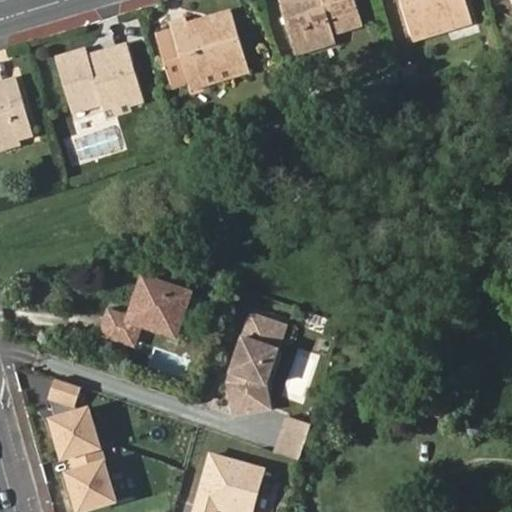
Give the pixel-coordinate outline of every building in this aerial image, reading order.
[(297,0),(281,5),(296,54),(335,42),(331,33),(362,24),(354,0),(297,0)] [(401,0),(410,30),(468,12),(464,0),(401,0)] [(186,78),(245,60),(230,12),(189,26),(185,18),(169,22),(170,26),(172,32),(155,37),(168,84),(186,78)] [(153,31),(155,37),(172,32),(170,26),(153,31)] [(143,100),(129,52),(90,63),(88,56),(58,64),(72,112),(102,103),(105,112),(143,100)] [(248,68),(245,60),(186,78),(189,87),(248,68)] [(0,143),(32,134),(17,86),(0,91),(0,143)] [(189,290),(143,275),(129,316),(109,309),(102,331),(132,340),(139,321),(174,333),(189,290)] [(226,381),(233,415),(269,407),(266,390),(259,391),(257,383),(269,347),(276,349),(285,324),(250,312),(226,381)] [(428,376),(416,413),(434,418),(446,382),(428,376)] [(83,387),(55,377),(48,397),(54,416),(45,419),(73,511),(97,511),(121,505),(91,404),(75,408),(83,387)] [(315,424),(291,416),(278,452),(302,460),(315,424)] [(256,511),(269,466),(211,452),(194,511),(256,511)]
